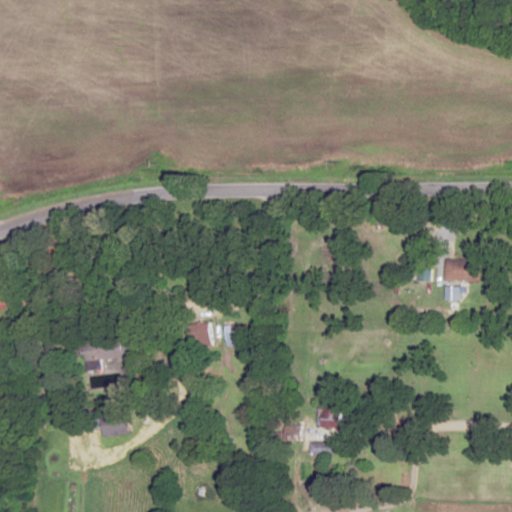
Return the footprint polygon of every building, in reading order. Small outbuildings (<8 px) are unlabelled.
[(481,260),(447,259),(446,280),(481,280),(481,260)] [(212,322),(191,322),(191,347),(212,347),(212,322)] [(227,346),(251,346),(251,325),(227,325),(227,346)] [(128,337),(85,338),(86,368),(106,368),(106,370),(129,369),(128,337)] [(320,427),(340,427),(340,407),(320,407),(320,427)] [(102,418),(106,437),(129,433),(126,413),(102,418)] [(303,425),(286,425),(286,440),(302,440),(303,425)] [(312,443),(312,453),(327,453),(327,443),(312,443)]
